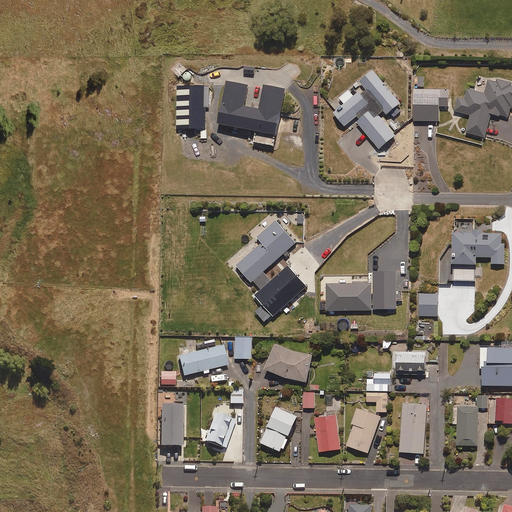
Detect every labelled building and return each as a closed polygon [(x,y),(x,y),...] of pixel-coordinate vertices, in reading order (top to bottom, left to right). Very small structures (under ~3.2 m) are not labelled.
[(400,103),(373,70),(361,81),(367,88),(360,94),(359,92),(334,113),(349,131),(359,124),(379,148),(395,135),(378,114),(383,110),(387,114),(400,103)] [(193,73),(191,83),(199,84),(201,75),(193,73)] [(511,82),(496,79),(496,82),(488,80),(484,94),(468,89),(466,99),(458,97),(454,111),(471,115),(466,132),(485,137),(491,115),(500,117),(500,115),(508,117),(511,108),(511,86),(511,83),(511,82)] [(248,84),(226,80),(217,123),(255,130),(253,142),(273,146),(285,89),(263,85),(258,108),(244,106),(248,84)] [(206,107),(209,107),(209,86),(177,86),(176,128),(205,129),(206,107)] [(448,89),(414,89),(414,121),(439,121),(439,106),(448,106),(448,89)] [(296,243),(276,220),(256,237),(261,243),(236,265),(251,282),(296,243)] [(501,243),(502,233),(482,233),(482,229),(472,229),(472,233),(453,232),(452,261),(454,261),(454,280),(474,281),(476,257),(492,257),(492,264),(504,264),(505,243),(501,243)] [(254,295),(273,317),(308,286),(289,265),(254,295)] [(374,309),(397,309),(396,271),(373,272),(374,309)] [(248,290),(237,279),(233,284),(244,294),(248,290)] [(370,283),(326,282),(325,311),(370,312),(370,283)] [(438,293),(420,293),(420,318),(438,319),(438,293)] [(252,337),(235,337),(235,358),(252,358),(252,337)] [(391,339),(384,338),(382,347),(389,349),(391,339)] [(511,340),(501,340),(501,346),(482,346),(482,386),(511,386),(511,340)] [(313,356),(273,344),(265,371),(305,383),(313,356)] [(229,365),(225,345),(180,356),(185,375),(229,365)] [(425,351),(394,351),(394,372),(425,372),(425,351)] [(176,372),(162,373),(162,385),(177,385),(176,372)] [(367,391),(387,391),(391,391),(390,372),(374,372),(374,379),(367,379),(367,391)] [(244,389),(231,389),(231,403),(244,404),(244,389)] [(387,391),(367,391),(367,402),(377,402),(377,412),(387,412),(387,391)] [(314,392),(304,392),(304,408),(314,408),(314,392)] [(458,446),(478,446),(478,408),(488,408),(488,395),(477,395),(477,407),(458,407),(458,446)] [(511,398),(489,397),(488,423),(511,424),(511,398)] [(428,403),(402,401),(398,452),(424,454),(428,403)] [(183,404),(162,403),(162,445),(183,445),(183,404)] [(288,439),(286,438),(287,435),(288,436),(297,416),(275,407),(261,443),(281,451),(282,449),(284,450),(288,439)] [(381,416),(357,408),(352,425),(353,425),(347,446),(368,453),(381,416)] [(237,418),(215,412),(206,442),(228,448),(237,418)] [(334,412),(314,416),(320,451),(340,448),(334,412)]
